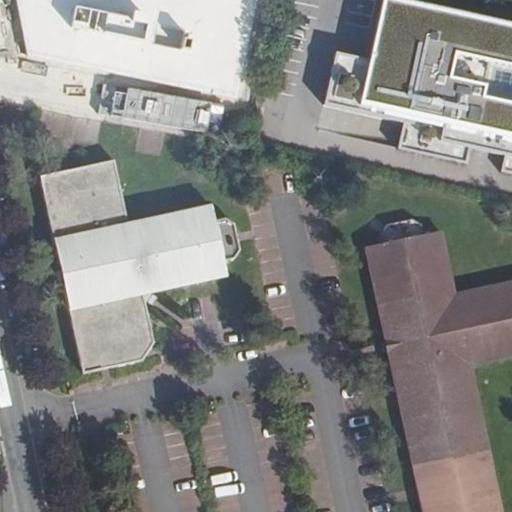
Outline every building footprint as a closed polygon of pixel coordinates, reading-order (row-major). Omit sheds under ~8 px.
[(256,0),(15,0),(27,56),(236,102),(256,0)] [(398,3),(383,0),(370,62),(334,54),(324,103),(405,121),(401,136),(398,150),(465,165),(469,148),(503,156),(500,173),(511,175),(511,28),(426,9),(398,3)] [(113,162),(43,179),(87,374),(141,363),(155,351),(143,300),(231,280),(228,267),(236,260),(242,253),(245,249),(245,243),(244,236),(240,228),(237,222),(229,217),(223,215),(216,216),(213,201),(125,219),(113,162)] [(419,473),(494,456),(474,364),(511,354),(511,280),(459,293),(445,227),(423,232),(420,218),(381,228),(384,241),(369,245),(389,339),(419,473)] [(506,511),(494,456),(419,473),(427,511),(506,511)]
